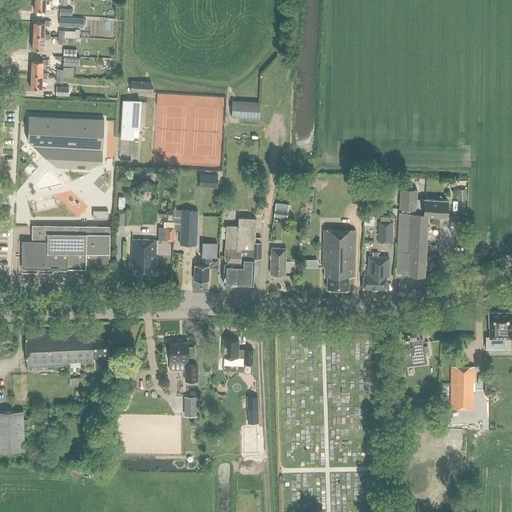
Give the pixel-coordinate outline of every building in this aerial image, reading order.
[(51,0),(34,0),(34,12),(45,12),(45,1),(51,2),(51,0)] [(60,26),(84,27),(84,17),(60,17),(60,26)] [(43,37),(43,35),(44,26),(50,26),(50,22),(44,22),(44,24),(33,23),(32,37),(43,37)] [(50,35),(43,35),(43,37),(32,37),(32,51),(43,51),(43,40),(49,40),(50,35)] [(80,58),(64,57),(64,65),(79,66),(80,58)] [(41,76),(41,74),(42,65),(48,65),(48,61),(42,60),(42,63),(31,62),(31,76),(41,76)] [(63,70),(63,76),(63,77),(73,78),(73,68),(63,67),(63,70)] [(48,74),(41,74),(41,76),(31,76),(30,89),(41,90),(41,79),(47,79),(48,74)] [(131,92),(151,93),(152,82),(131,81),(131,92)] [(68,97),(69,87),(56,87),(56,96),(68,97)] [(134,130),(140,130),(141,101),(123,100),(121,139),(132,140),(134,140),(134,130)] [(260,103),(232,102),(231,118),(259,119),(260,103)] [(28,116),(27,141),(57,168),(89,170),(101,162),(104,120),(28,116)] [(200,186),(217,187),(218,174),(200,173),(200,186)] [(425,276),(428,216),(446,217),(447,201),(417,199),(417,190),(401,189),(400,209),(402,209),(402,213),(400,213),(400,214),(398,241),(400,241),(399,272),(408,273),(408,275),(425,276)] [(458,190),(458,200),(467,200),(466,189),(458,190)] [(274,217),(287,218),(289,205),(276,203),(274,217)] [(174,240),(175,210),(175,209),(173,209),(172,215),(170,214),(170,222),(164,222),(163,228),(159,228),(158,239),(174,240)] [(195,246),(197,211),(181,210),(179,245),(195,246)] [(93,211),(93,218),(108,219),(108,211),(93,211)] [(226,225),(223,283),(253,285),(254,257),(260,258),(261,241),(254,241),(255,218),(238,217),(238,225),(226,225)] [(379,222),(379,243),(394,243),(394,223),(391,222),(391,217),(381,217),(381,222),(379,222)] [(109,265),(110,226),(32,225),(32,241),(22,241),(22,268),(51,269),(58,269),(82,269),(82,265),(109,265)] [(349,277),(354,278),(355,230),(323,229),(322,265),(323,265),(323,268),(324,268),(324,277),(327,277),(327,289),(348,290),(349,277)] [(154,263),(155,263),(156,241),(132,240),(131,260),(132,260),(132,263),(135,263),(135,274),(150,274),(150,269),(154,269),(154,263)] [(208,257),(216,258),(217,243),(202,242),(201,257),(202,257),(202,266),(194,265),(194,280),(208,281),(208,265),(208,257)] [(270,274),(285,274),(286,249),(271,248),(270,274)] [(389,257),(379,257),(379,252),(373,252),(373,257),(368,257),(368,275),(363,275),(363,289),(386,289),(386,277),(388,277),(389,257)] [(511,312),(488,312),(489,326),(489,338),(511,338),(511,326),(511,312)] [(426,357),(424,347),(423,347),(422,337),(420,325),(402,327),(404,340),(411,339),(412,348),(402,350),(404,360),(402,360),(403,367),(409,366),(408,359),(426,357)] [(27,367),(93,365),(92,357),(109,357),(109,335),(92,335),(92,332),(84,332),(84,329),(26,331),(27,367)] [(166,339),(166,350),(169,350),(169,362),(169,364),(188,364),(188,357),(195,357),(195,347),(188,347),(188,342),(176,342),(176,339),(166,339)] [(238,352),(238,340),(223,339),(222,357),(224,357),(224,365),(236,366),(236,358),(244,358),(243,363),(252,363),(253,350),(244,350),(244,352),(238,352)] [(185,366),(185,383),(198,383),(198,366),(185,366)] [(450,408),(474,409),(475,367),(451,366),(450,408)] [(126,410),(132,396),(124,393),(118,407),(126,410)] [(248,397),(248,410),(259,409),(259,396),(248,397)] [(196,397),(184,397),(184,416),(196,416),(196,397)] [(0,452),(25,451),(23,411),(0,412),(0,452)] [(437,478),(461,478),(461,457),(446,457),(446,441),(437,441),(436,421),(419,421),(419,452),(412,452),(412,469),(416,468),(416,472),(419,472),(419,496),(426,496),(426,491),(437,491),(437,478)] [(224,439),(218,433),(213,439),(219,444),(224,439)]
